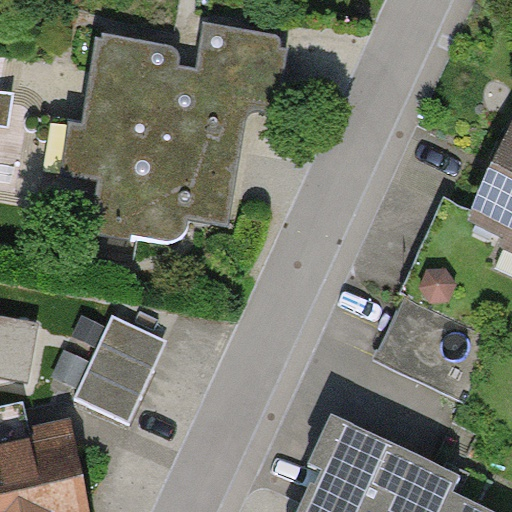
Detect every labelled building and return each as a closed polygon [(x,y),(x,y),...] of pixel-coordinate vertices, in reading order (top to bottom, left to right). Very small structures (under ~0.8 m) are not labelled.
[(191,229),(232,235),(252,107),(282,111),(292,47),(204,34),(200,62),(101,47),(79,185),(111,190),(102,248),(186,261),(191,229)] [(0,135),(9,137),(15,100),(0,97),(0,135)] [(511,151),(479,223),(511,238),(511,151)] [(407,300),(470,328),(511,238),(479,223),(448,209),(407,300)] [(470,328),(407,300),(378,359),(468,400),(496,340),(470,328)] [(39,330),(0,322),(0,379),(28,385),(39,330)] [(127,428),(166,347),(117,325),(79,407),(127,428)] [(479,511),(465,505),(474,484),(336,420),(310,476),(322,481),(307,511),(479,511)] [(0,455),(0,511),(89,511),(88,502),(72,429),(32,437),(35,449),(0,455)]
